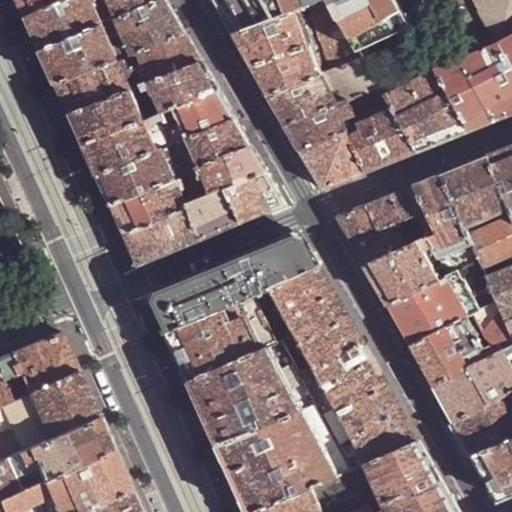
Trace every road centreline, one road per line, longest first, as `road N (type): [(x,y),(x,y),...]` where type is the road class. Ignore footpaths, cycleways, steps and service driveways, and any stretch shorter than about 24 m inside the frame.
road 1 (residential): [(484,511),(317,213)]
road 2 (residential): [(317,213),(194,0)]
road 3 (residential): [(78,295),(176,511)]
road 4 (residential): [(317,213),(511,134)]
road 5 (residential): [(0,125),(78,295)]
